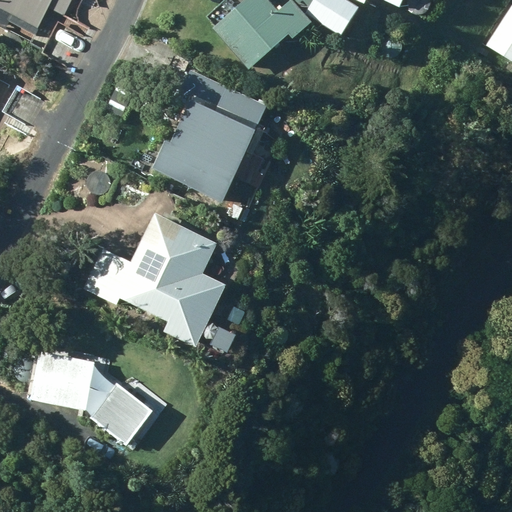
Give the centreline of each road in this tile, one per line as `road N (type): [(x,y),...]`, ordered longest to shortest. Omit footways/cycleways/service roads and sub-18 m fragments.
road 1 (residential): [(338,511),(388,447),(470,308),(511,267)]
road 2 (residential): [(0,261),(129,0)]
